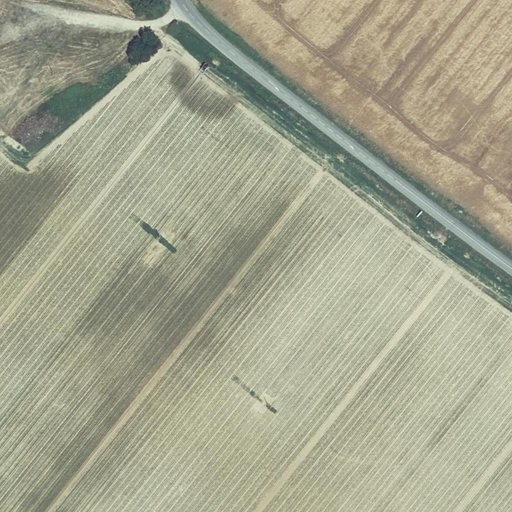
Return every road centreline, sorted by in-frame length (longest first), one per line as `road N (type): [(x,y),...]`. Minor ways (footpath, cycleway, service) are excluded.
road 1 (track): [(511,299),(152,27)]
road 2 (tertiary): [(181,0),(210,35),(511,269)]
road 3 (track): [(10,0),(152,27),(185,9)]
